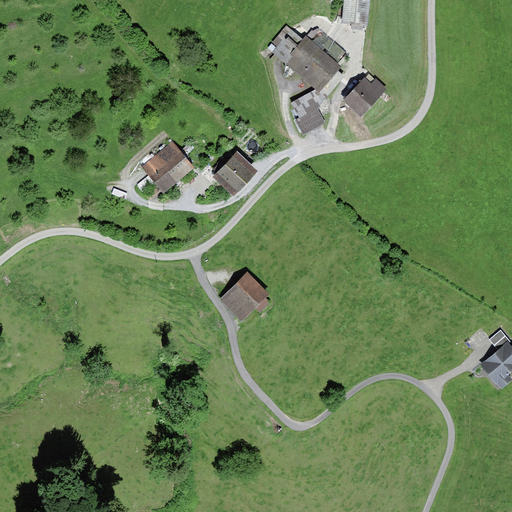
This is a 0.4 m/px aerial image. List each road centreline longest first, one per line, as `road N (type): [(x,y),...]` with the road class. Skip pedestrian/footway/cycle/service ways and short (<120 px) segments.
road 1 (residential): [(434,0),(432,89),(418,122),(404,132),(311,153),(195,254),(149,256),(59,231),(0,263)]
road 2 (track): [(195,254),(228,311),(242,371),(288,421),(315,423),(373,379),(394,375),(431,390),(453,435),(426,511)]
road 3 (track): [(311,153),(280,156),(259,185),(222,206),(142,203),(129,187)]
road 4 (track): [(303,28),(331,26),(354,51),(327,146)]
